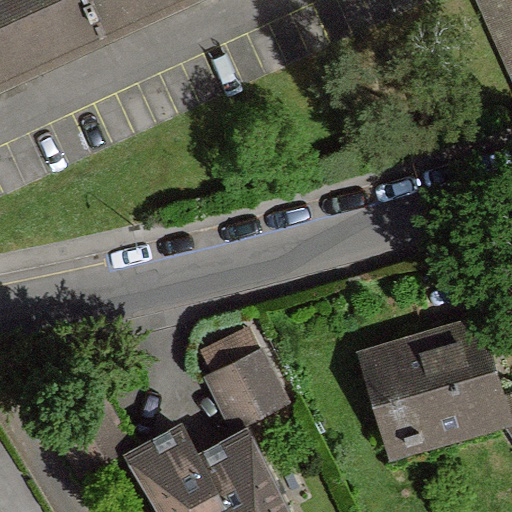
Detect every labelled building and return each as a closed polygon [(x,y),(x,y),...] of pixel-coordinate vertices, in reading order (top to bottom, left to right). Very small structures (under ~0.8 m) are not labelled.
[(90,0),(0,0),(0,81),(106,33),(90,0)] [(90,0),(106,33),(177,0),(90,0)] [(511,0),(482,0),(511,64),(511,0)] [(480,322),(368,355),(395,443),(506,412),(502,395),(480,322)] [(263,348),(211,375),(236,428),(290,402),(263,348)] [(511,391),(502,395),(506,412),(511,419),(511,391)] [(83,475),(134,444),(105,392),(53,422),(83,475)] [(228,511),(203,464),(186,434),(136,462),(165,511),(228,511)] [(292,511),(257,436),(203,464),(228,511),(292,511)]
